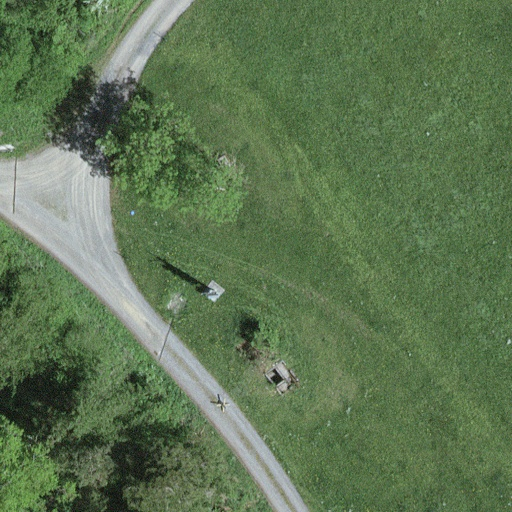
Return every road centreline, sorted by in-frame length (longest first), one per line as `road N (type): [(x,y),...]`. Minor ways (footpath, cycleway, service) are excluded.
road 1 (track): [(307,511),(227,399),(39,202),(0,175)]
road 2 (track): [(188,0),(39,202)]
